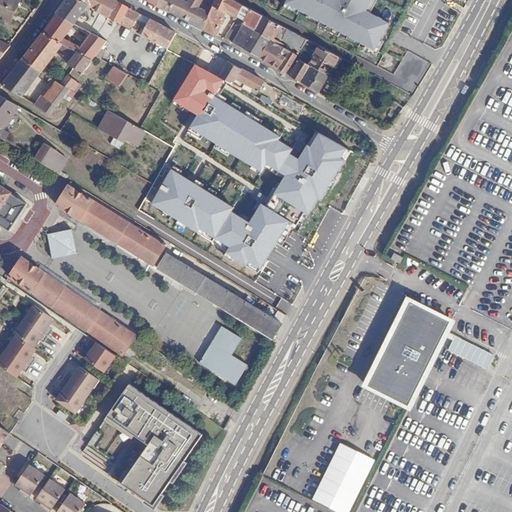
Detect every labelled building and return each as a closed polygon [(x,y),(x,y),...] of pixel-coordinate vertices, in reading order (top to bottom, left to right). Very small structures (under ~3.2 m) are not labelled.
[(20,3),(13,0),(0,0),(0,19),(9,24),(20,3)] [(116,23),(126,8),(111,0),(67,0),(55,16),(74,27),(86,11),(93,16),(96,12),(116,23)] [(157,0),(154,6),(159,8),(164,0),(157,0)] [(164,0),(159,8),(168,12),(175,0),(164,0)] [(175,0),(168,12),(202,29),(208,15),(196,9),(201,0),(175,0)] [(239,15),(244,6),(233,0),(214,0),(212,7),(226,14),(227,12),(228,13),(230,10),(239,15)] [(286,0),(285,2),(376,49),(390,22),(367,10),(372,0),(286,0)] [(253,30),(262,16),(244,6),(239,15),(247,19),(244,25),(253,30)] [(226,14),(212,7),(208,15),(202,29),(217,37),(220,28),(218,26),(226,14)] [(138,15),(126,8),(116,23),(128,30),(138,15)] [(74,27),(55,16),(42,34),(88,64),(101,45),(91,38),(81,53),(64,42),(74,27)] [(253,30),(268,41),(272,34),(277,24),(262,16),(253,30)] [(176,34),(149,20),(139,36),(166,51),(176,34)] [(306,40),(277,24),(272,34),(301,50),(306,40)] [(232,45),(257,59),(268,41),(253,30),(244,25),(232,45)] [(88,64),(42,34),(21,62),(40,73),(57,52),(71,62),(65,70),(79,76),(88,64)] [(284,50),(268,41),(257,59),(272,69),(281,55),(284,50)] [(0,59),(10,48),(0,42),(0,59)] [(313,57),(332,67),(337,57),(319,47),(313,57)] [(283,75),(296,56),(284,50),(281,55),(285,57),(276,70),(283,75)] [(207,74),(217,80),(227,63),(217,57),(207,74)] [(332,67),(313,57),(308,67),(326,77),(332,67)] [(340,59),(337,57),(332,67),(335,69),(340,59)] [(40,73),(21,62),(2,87),(21,98),(40,73)] [(287,77),(299,84),(308,67),(298,62),(287,77)] [(262,83),(227,63),(217,80),(225,84),(235,89),(239,83),(255,93),(262,83)] [(121,88),(128,74),(113,66),(106,80),(121,88)] [(174,102),(200,116),(215,96),(225,84),(217,80),(207,74),(198,66),(174,102)] [(326,77),(308,67),(299,84),(315,94),(326,77)] [(366,73),(357,68),(354,72),(364,78),(366,73)] [(148,77),(143,85),(157,93),(161,84),(148,77)] [(69,91),(52,81),(49,85),(55,89),(47,101),(50,104),(44,112),(51,117),(69,91)] [(81,86),(75,82),(70,90),(75,93),(81,86)] [(215,96),(200,116),(191,130),(263,173),(272,168),(288,179),(254,224),(236,215),(238,206),(170,168),(153,205),(229,249),(224,257),(260,276),(290,227),(312,217),(353,151),(321,132),(315,150),(308,148),(302,162),(294,158),(296,151),(280,144),(284,139),(215,96)] [(282,96),(279,103),(302,113),(305,106),(282,96)] [(37,119),(0,97),(0,140),(3,142),(10,134),(2,129),(12,117),(32,128),(37,119)] [(145,134),(108,113),(98,130),(123,144),(125,140),(137,147),(145,134)] [(52,141),(35,162),(46,169),(62,149),(52,141)] [(354,158),(335,196),(350,204),(369,165),(354,158)] [(163,248),(67,188),(54,207),(151,268),(163,248)] [(27,207),(0,189),(0,226),(10,233),(27,207)] [(47,235),(52,259),(77,253),(72,229),(47,235)] [(278,327),(165,256),(156,271),(271,342),(278,327)] [(123,331),(20,261),(8,278),(122,356),(135,339),(129,336),(126,339),(121,335),(123,331)] [(463,319),(414,294),(367,387),(417,411),(463,319)] [(52,319),(33,306),(23,320),(47,336),(52,330),(47,326),(52,319)] [(42,343),(47,336),(23,320),(14,334),(16,336),(33,347),(38,340),(42,343)] [(238,342),(219,331),(198,367),(234,388),(245,369),(230,359),(238,342)] [(33,347),(16,336),(6,350),(30,366),(35,359),(30,357),(35,349),(33,347)] [(455,337),(448,352),(488,370),(495,355),(455,337)] [(115,355),(91,339),(86,345),(93,350),(86,359),(104,372),(115,355)] [(30,366),(6,350),(0,359),(0,366),(16,377),(20,370),(26,372),(30,366)] [(98,379),(80,367),(73,377),(67,373),(62,379),(87,396),(98,379)] [(75,412),(87,396),(62,379),(58,386),(64,391),(57,400),(75,412)] [(202,435),(129,384),(107,416),(149,445),(122,484),(153,506),(202,435)] [(0,427),(0,440),(1,440),(4,442),(10,434),(0,427)] [(349,511),(375,463),(341,445),(312,501),(333,511),(349,511)] [(31,498),(46,476),(30,465),(17,483),(26,491),(25,493),(31,498)] [(51,511),(66,489),(51,479),(38,498),(46,505),(44,507),(51,511)] [(82,511),(87,505),(72,494),(59,511),(82,511)]
